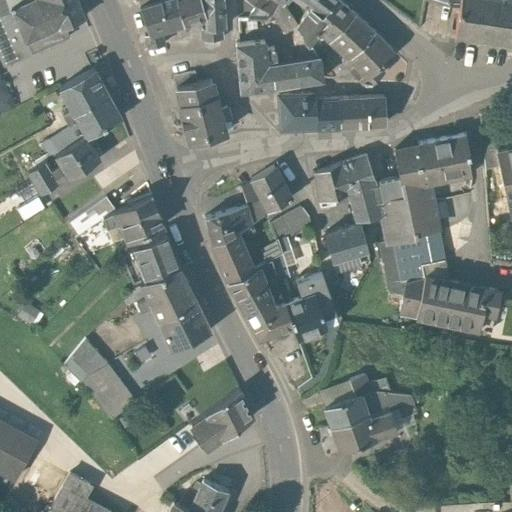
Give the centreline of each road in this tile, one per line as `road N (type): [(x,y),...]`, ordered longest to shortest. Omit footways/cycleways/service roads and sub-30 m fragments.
road 1 (secondary): [(164,173),(275,414),(286,511)]
road 2 (residential): [(252,153),(392,134),(454,91)]
road 3 (residential): [(454,91),(427,57),(358,0)]
